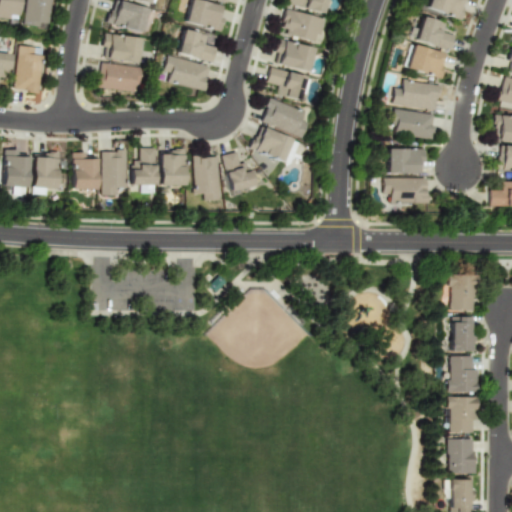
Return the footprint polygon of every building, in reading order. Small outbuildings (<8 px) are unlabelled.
[(0,0),(0,16),(16,18),(17,0),(0,0)] [(45,23),(47,0),(22,0),(20,24),(35,25),(35,22),(45,23)] [(144,9),(114,0),(111,0),(104,23),(137,33),(144,9)] [(219,4),(189,0),(185,0),(182,24),(215,29),(219,4)] [(322,0),(284,0),(284,4),(319,13),(322,0)] [(461,0),(423,0),(421,7),(454,20),(461,0)] [(277,32),(312,43),(319,19),(285,8),(277,32)] [(450,35),(439,32),(441,23),(418,16),(415,29),(409,27),(406,38),(446,50),(450,35)] [(200,44),(203,35),(179,29),(173,53),(208,62),(212,47),(200,44)] [(133,63),(136,38),(102,33),(98,58),(133,63)] [(304,72),(310,48),(275,39),(270,63),(304,72)] [(403,68),(435,78),(443,54),(410,44),(403,68)] [(38,47),(13,45),(9,90),(34,91),(38,47)] [(205,66),(163,55),(159,70),(166,72),(164,81),(199,90),(205,66)] [(130,92),(131,83),(135,84),(137,68),(97,62),(93,86),(130,92)] [(301,76),(266,67),(262,82),(274,85),(272,95),(295,101),(301,76)] [(494,102),(511,105),(511,79),(499,77),(494,102)] [(388,104),(431,111),(435,85),(399,79),(397,89),(390,87),(388,104)] [(257,122),(298,137),(303,122),(297,120),(300,111),(265,98),(257,122)] [(427,138),(430,114),(391,109),(388,134),(427,138)] [(511,141),(511,116),(491,115),(489,140),(511,141)] [(295,142),(256,125),(247,147),(285,163),(295,142)] [(511,170),(511,146),(495,145),(494,170),(511,170)] [(151,148),(135,147),(135,160),(126,160),(126,184),(150,184),(151,148)] [(383,148),(383,173),(415,174),(415,163),(420,163),(420,148),(383,148)] [(112,195),(112,188),(122,188),(121,150),(96,151),(97,195),(112,195)] [(180,186),(180,151),(155,150),(155,185),(180,186)] [(249,185),(243,162),(235,163),(232,151),(216,155),(226,191),(249,185)] [(52,188),(53,153),(28,152),(27,187),(52,188)] [(67,189),(92,188),(91,155),(81,155),(81,152),(66,152),(67,189)] [(215,200),(213,156),(188,157),(189,194),(199,194),(199,200),(215,200)] [(422,178),(378,178),(379,194),(385,194),(386,203),(423,203),(422,178)] [(511,205),(511,181),(497,181),(497,190),(485,190),(485,206),(511,205)] [(472,274),(445,274),(444,309),(471,310),(472,274)] [(470,332),(466,332),(466,316),(446,316),(445,350),(470,351),(470,332)] [(473,392),(473,368),(469,368),(468,356),(443,356),(444,392),(473,392)] [(473,420),(472,396),(443,397),(444,432),(468,432),(468,420),(473,420)] [(469,438),(442,439),(443,473),(469,473),(469,438)] [(467,511),(467,479),(444,479),(444,511),(467,511)]
